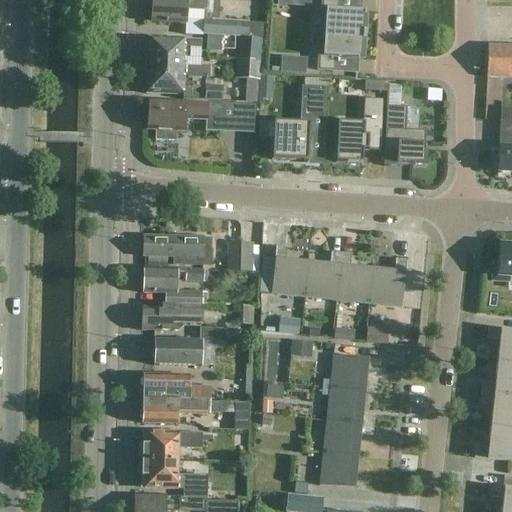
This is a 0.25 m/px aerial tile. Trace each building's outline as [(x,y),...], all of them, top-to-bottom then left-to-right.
[(151,23),(185,26),(185,35),(263,39),(264,23),(218,21),(219,0),(194,0),(194,1),(179,0),(152,0),(152,9),(148,12),(148,18),(151,21),(151,23)] [(364,14),(337,12),(337,0),(321,0),(320,12),(325,13),(322,57),(318,57),(317,72),(333,74),(334,59),(361,61),(364,14)] [(147,57),(184,59),(189,59),(189,50),(200,51),(201,41),(147,39),(147,57)] [(249,39),(247,62),(261,63),(263,40),(249,39)] [(511,79),(511,47),(486,47),(486,79),(511,79)] [(184,69),(184,59),(147,57),(147,58),(149,59),(148,75),(146,75),(146,76),(205,79),(210,79),(210,70),(184,69)] [(305,60),(281,59),(280,73),(305,75),(305,60)] [(234,80),(250,81),(260,82),(261,63),(247,62),(236,61),(234,80)] [(205,79),(146,76),(145,95),(182,96),(181,101),(221,102),(222,88),(205,87),(205,79)] [(363,92),(380,93),(381,84),(364,83),(363,92)] [(268,121),(266,159),(302,161),(303,142),(319,143),(322,88),(298,87),(296,123),(268,121)] [(337,123),(334,163),(361,165),(362,152),(379,153),(382,101),(363,100),(362,124),(337,123)] [(234,105),(221,104),(188,103),(188,105),(147,103),(147,104),(152,104),(152,113),(148,116),(146,120),(146,123),(146,126),(151,130),(157,130),(156,140),(173,140),(174,131),(184,132),(185,116),(205,117),(204,133),(233,134),(234,105)] [(423,166),(425,132),(405,131),(406,109),(386,108),(384,152),(396,153),(396,165),(423,166)] [(497,174),(511,174),(511,123),(500,123),(499,136),(503,137),(503,148),(498,148),(497,174)] [(143,258),(172,258),(172,267),(210,268),(210,246),(202,246),(202,240),(144,239),(143,258)] [(511,246),(499,246),(498,263),(493,262),(491,282),(508,283),(509,278),(511,278),(511,246)] [(226,247),(225,274),(250,274),(251,247),(226,247)] [(304,289),(307,263),(285,261),(286,249),(275,247),(270,296),(304,299),(304,289)] [(304,289),(304,299),(336,302),(337,289),(341,254),(330,253),(329,266),(307,263),(304,289)] [(337,289),(336,302),(368,305),(369,289),(371,270),(350,268),(351,256),(341,254),(337,289)] [(369,289),(368,305),(402,309),(404,289),(406,261),(395,260),(393,272),(371,270),(369,289)] [(143,295),(176,296),(177,278),(186,278),(186,282),(203,282),(203,279),(207,279),(207,271),(157,271),(143,270),(143,279),(140,282),(140,289),(143,293),(143,295)] [(201,294),(177,293),(177,305),(201,305),(201,294)] [(203,307),(176,306),(159,306),(158,309),(142,309),(141,332),(178,333),(185,330),(185,326),(202,326),(203,307)] [(367,328),(365,343),(387,345),(388,330),(367,328)] [(334,329),(333,341),(353,343),(354,331),(334,329)] [(497,363),(511,364),(511,331),(488,329),(487,340),(499,341),(497,363)] [(235,330),(199,330),(199,342),(235,342),(235,330)] [(200,344),(174,343),(154,342),(153,367),(199,368),(200,344)] [(329,389),(365,393),(367,371),(379,373),(380,361),(333,356),(329,389)] [(511,364),(497,363),(494,385),(482,384),(481,394),(511,397),(511,364)] [(144,390),(144,400),(209,403),(210,390),(190,389),(190,378),(144,377),(144,379),(141,382),(140,388),(144,390)] [(363,415),(365,393),(329,389),(326,422),(374,426),(375,416),(363,415)] [(511,397),(481,394),(480,404),(492,405),(490,428),(511,429),(511,397)] [(209,403),(144,400),(143,411),(140,414),(140,420),(143,422),(143,425),(177,426),(177,414),(209,415),(209,414),(219,414),(219,404),(209,404),(209,403)] [(373,437),(374,426),(326,422),(323,454),(358,458),(361,435),(373,437)] [(511,463),(511,429),(490,428),(488,449),(475,448),(474,459),(511,463)] [(143,458),(143,462),(177,463),(177,447),(196,448),(197,435),(169,434),(146,434),(146,443),(143,443),(143,446),(139,448),(139,456),(143,458)] [(358,458),(323,454),(319,487),(367,492),(368,481),(356,480),(358,458)] [(177,463),(143,462),(143,464),(139,467),(139,474),(143,477),(142,480),(145,480),(145,490),(166,490),(183,491),(183,498),(205,499),(205,488),(196,487),(196,478),(177,477),(177,463)] [(311,497),(313,486),(288,483),(287,494),(311,497)] [(501,511),(511,511),(511,489),(491,487),(490,499),(503,500),(501,511)] [(320,511),(322,499),(298,497),(296,510),(319,511),(320,511)] [(237,511),(238,504),(191,503),(191,500),(166,499),(135,498),(134,511),(237,511)]
